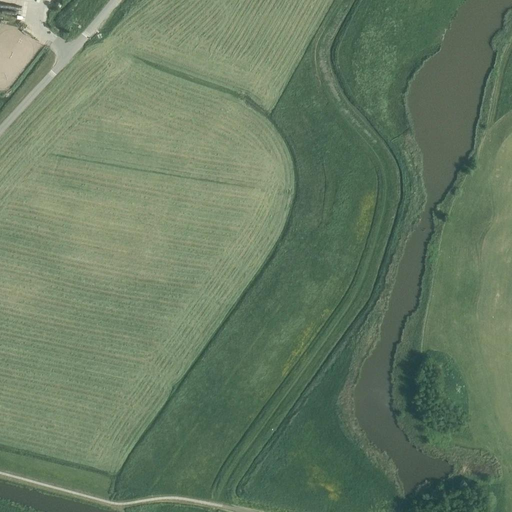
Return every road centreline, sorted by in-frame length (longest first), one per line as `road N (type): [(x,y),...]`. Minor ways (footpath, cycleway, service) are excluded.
road 1 (unknown): [(215,505),(230,470),(345,313),(374,253),(389,193),(381,154),(329,92),(323,71),(322,49),(348,0)]
road 2 (unclassified): [(0,131),(115,0)]
